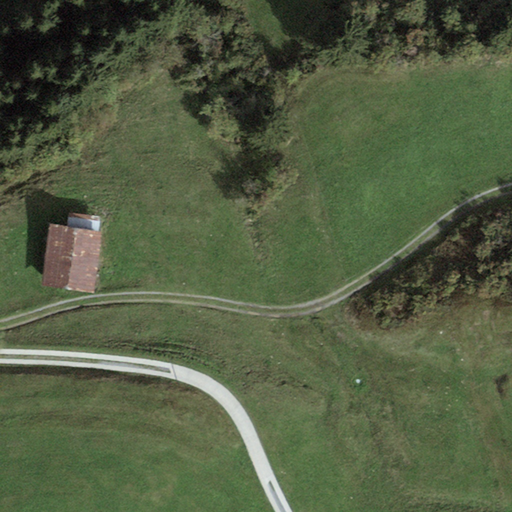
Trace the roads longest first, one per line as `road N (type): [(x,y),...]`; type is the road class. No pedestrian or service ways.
road 1 (track): [(0,327),(105,297),(189,299),(271,315),(307,309),(366,280),(455,216),(511,190)]
road 2 (unclassified): [(0,359),(136,368),(189,379),(235,402),(288,511)]
